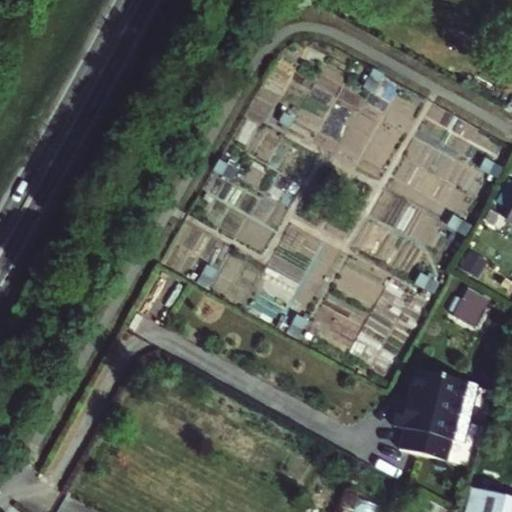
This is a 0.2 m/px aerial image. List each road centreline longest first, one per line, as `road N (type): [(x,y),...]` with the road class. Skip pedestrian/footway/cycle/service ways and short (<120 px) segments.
road 1 (trunk): [(0,271),(152,0)]
road 2 (trunk): [(124,0),(0,225)]
